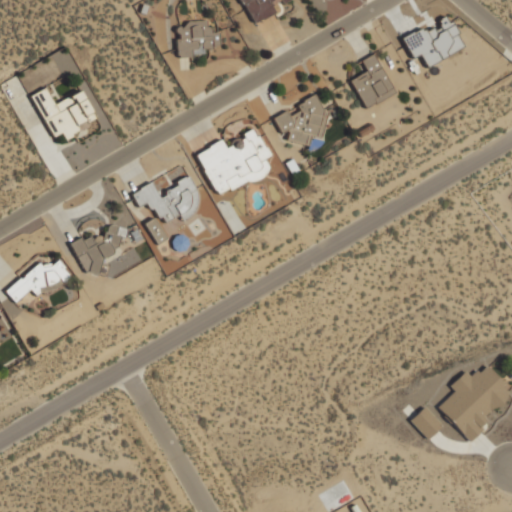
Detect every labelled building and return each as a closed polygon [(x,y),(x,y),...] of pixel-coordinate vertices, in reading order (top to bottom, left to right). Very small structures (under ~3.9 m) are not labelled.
[(278,0),(240,0),(253,23),(275,11),(271,4),(278,0)] [(177,55),(204,53),(203,46),(219,44),(218,29),(208,30),(207,19),(174,22),(177,55)] [(395,91),(374,51),(359,59),(364,69),(348,78),(364,107),(395,91)] [(54,101),(46,85),(29,93),(50,136),(60,132),(63,137),(80,130),(76,123),(93,115),(80,89),(54,101)] [(329,127),(312,94),(295,102),(296,106),(273,117),(280,131),(284,129),(292,145),(329,127)] [(194,152),(218,196),(273,165),(252,127),(224,143),(221,137),(194,152)] [(202,203),(188,175),(156,192),(151,181),(130,191),(137,205),(148,199),(161,224),(202,203)] [(143,222),(156,243),(166,237),(153,216),(143,222)] [(75,236),(72,252),(90,256),(87,270),(97,273),(101,255),(112,257),(117,235),(123,236),(125,228),(106,223),(102,242),(75,236)] [(186,231),(171,237),(176,251),(191,245),(186,231)] [(38,262),(3,288),(12,301),(29,289),(35,298),(68,273),(56,257),(42,267),(38,262)] [(469,440),(488,420),(485,416),(510,390),(483,363),(470,376),(462,369),(447,385),(452,390),(435,407),(469,440)] [(441,425),(423,405),(408,418),(426,438),(441,425)]
